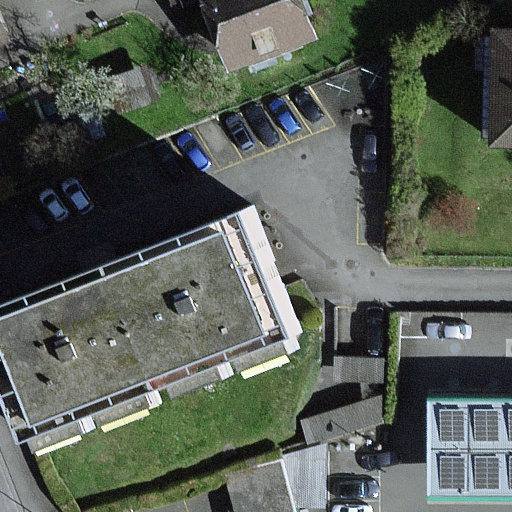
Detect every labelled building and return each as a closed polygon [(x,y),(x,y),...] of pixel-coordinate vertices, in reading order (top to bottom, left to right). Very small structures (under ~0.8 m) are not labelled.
[(301,0),(172,0),(176,10),(201,2),(225,71),(315,41),(301,0)] [(0,18),(0,44),(9,41),(0,18)] [(511,23),(497,23),(490,144),(511,145),(511,23)] [(245,220),(0,311),(0,315),(44,433),(290,342),(245,220)] [(511,385),(429,384),(427,486),(511,487),(511,385)] [(297,511),(281,457),(227,473),(238,511),(297,511)]
